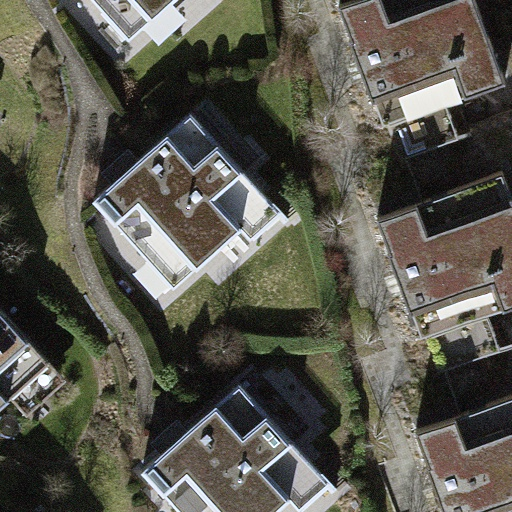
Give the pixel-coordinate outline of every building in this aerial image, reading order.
[(92,0),(100,8),(107,0),(109,0),(134,26),(161,0),(92,0)] [(392,0),(385,0),(349,12),(379,105),(465,76),(475,105),(511,92),(511,75),(486,0),(464,0),(399,22),(392,0)] [(251,184),(183,111),(122,167),(89,198),(142,254),(147,250),(175,280),(233,226),(220,212),(251,184)] [(511,181),(390,224),(431,341),(511,312),(511,181)] [(0,406),(52,360),(0,301),(0,406)] [(171,435),(135,468),(177,511),(267,511),(282,498),(271,486),(304,455),(230,377),(171,435)] [(511,511),(511,407),(428,438),(454,511),(511,511)]
